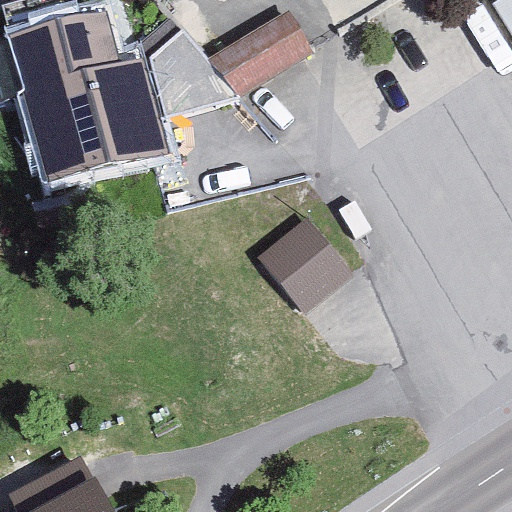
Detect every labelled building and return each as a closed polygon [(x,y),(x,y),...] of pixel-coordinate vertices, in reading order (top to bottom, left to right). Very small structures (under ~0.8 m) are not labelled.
[(511,0),(495,0),(491,3),(511,37),(511,0)] [(231,100),(302,55),(278,17),(207,62),(231,100)] [(85,19),(0,42),(0,121),(21,194),(144,159),(119,70),(101,75),(85,19)] [(223,113),(160,41),(122,70),(141,129),(223,113)] [(291,327),(348,283),(301,224),(245,268),(291,327)] [(73,511),(59,485),(9,511),(73,511)]
